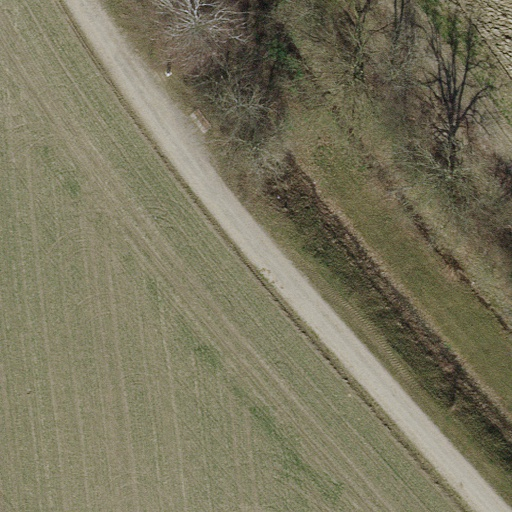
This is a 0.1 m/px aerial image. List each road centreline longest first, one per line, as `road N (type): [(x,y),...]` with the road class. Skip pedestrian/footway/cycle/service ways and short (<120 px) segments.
road 1 (track): [(511,498),(239,201),(108,0)]
road 2 (track): [(408,0),(511,131)]
